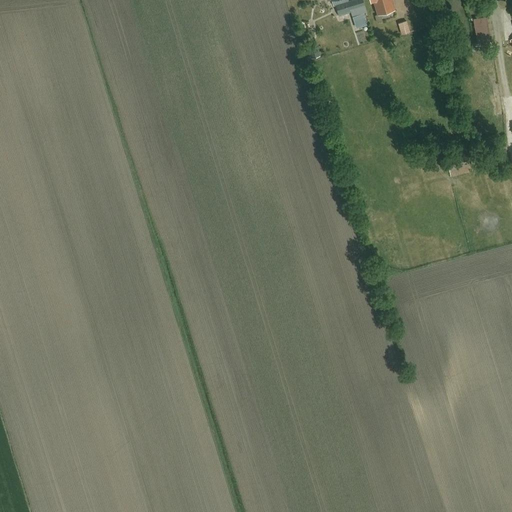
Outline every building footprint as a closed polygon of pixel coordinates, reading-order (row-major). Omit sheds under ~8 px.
[(362,0),(355,0),(335,6),(338,18),(351,15),(352,17),(366,13),(362,0)] [(370,0),(371,3),(374,2),(378,15),(397,9),(394,0),(370,0)] [(487,18),(472,20),(475,41),(490,38),(487,18)] [(406,22),(398,24),(401,35),(409,32),(406,22)] [(473,170),(470,156),(447,161),(450,175),(473,170)]
